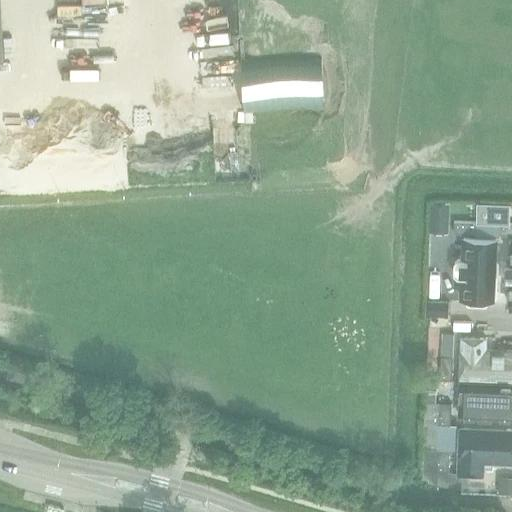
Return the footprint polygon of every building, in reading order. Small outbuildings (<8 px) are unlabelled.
[(475,232),(476,220),(454,220),(453,232),(475,232)] [(511,233),(511,221),(500,221),(499,233),(511,233)] [(474,243),(462,243),(460,294),(472,295),(474,243)] [(464,337),(463,375),(511,376),(511,351),(488,351),(488,338),(464,337)] [(452,378),(452,356),(441,355),(440,378),(452,378)] [(450,424),(451,402),(439,401),(438,424),(450,424)] [(511,405),(464,404),(463,421),(511,422),(511,405)] [(511,430),(462,428),(460,470),(485,471),(486,460),(511,460),(511,430)] [(448,470),(449,448),(437,447),(436,470),(448,470)]
